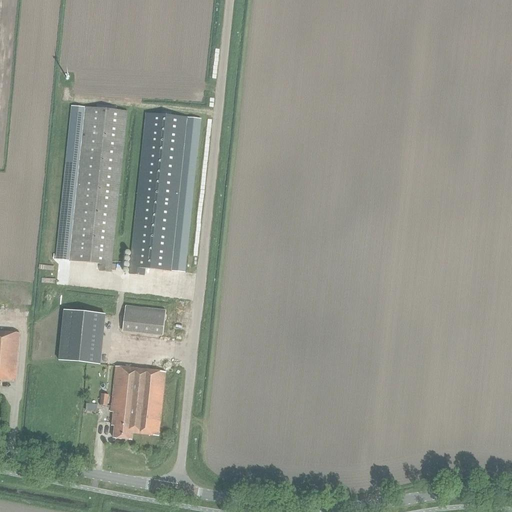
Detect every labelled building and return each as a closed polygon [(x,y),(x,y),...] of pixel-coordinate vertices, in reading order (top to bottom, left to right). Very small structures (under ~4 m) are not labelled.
[(69,261),(85,108),(70,106),(55,260),(69,261)] [(86,108),(70,262),(100,265),(99,272),(112,274),(112,271),(116,272),(116,265),(112,265),(128,112),(86,108)] [(131,252),(129,274),(144,276),(145,269),(172,271),(187,118),(144,114),(131,252)] [(187,118),(172,271),(185,273),(200,119),(199,119),(187,118)] [(125,308),(122,332),(162,337),(163,336),(165,310),(125,306),(125,308)] [(59,362),(100,366),(105,315),(64,311),(59,362)] [(0,380),(15,382),(19,334),(0,332),(0,380)] [(165,373),(115,367),(110,413),(113,413),(112,427),(114,427),(113,439),(132,441),(132,434),(158,437),(165,373)] [(100,407),(108,407),(109,396),(101,395),(100,407)]
